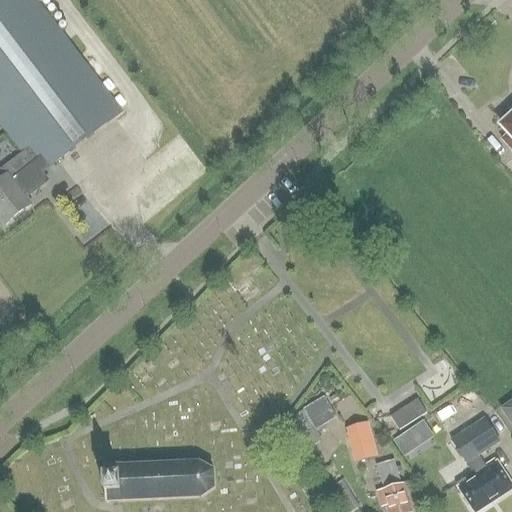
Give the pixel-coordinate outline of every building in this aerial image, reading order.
[(35,0),(0,0),(0,122),(24,153),(0,170),(0,171),(5,178),(0,181),(0,218),(5,226),(31,206),(17,188),(38,172),(41,176),(122,114),(35,0)] [(511,118),(501,128),(508,136),(502,142),(511,153),(511,118)] [(287,414),(304,449),(319,441),(313,427),(332,418),(322,397),(287,414)] [(390,418),(399,431),(426,414),(417,400),(390,418)] [(474,511),(478,511),(511,489),(511,486),(494,460),(484,467),(478,457),(499,443),(483,420),(451,442),(473,475),(457,486),(474,511)] [(367,423),(348,429),(358,464),(377,458),(367,423)] [(413,452),(409,446),(402,436),(394,442),(405,457),(413,452)] [(409,511),(402,486),(401,486),(394,461),(376,466),(383,491),(383,492),(379,496),(381,504),(387,505),(388,511),(409,511)] [(196,464),(104,468),(106,503),(200,499),(214,492),(213,473),(196,464)] [(340,483),(333,487),(335,491),(343,487),(340,483)]
